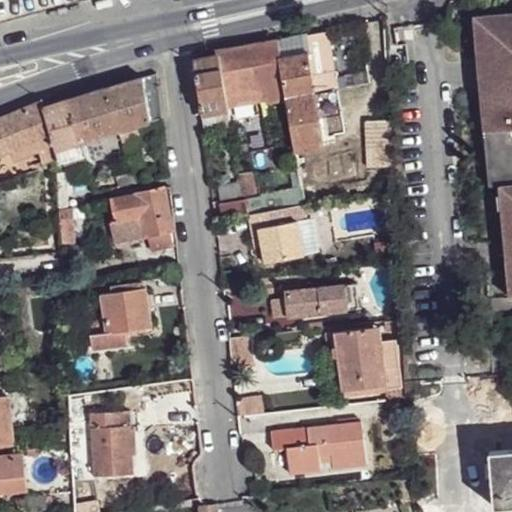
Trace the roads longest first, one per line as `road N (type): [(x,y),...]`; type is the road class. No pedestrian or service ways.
road 1 (residential): [(457,511),(427,0)]
road 2 (residential): [(228,511),(175,30)]
road 3 (secondary): [(175,30),(0,81)]
road 4 (secondary): [(311,0),(175,30)]
